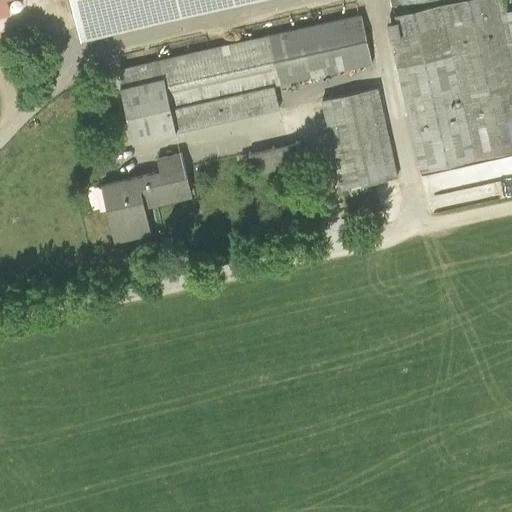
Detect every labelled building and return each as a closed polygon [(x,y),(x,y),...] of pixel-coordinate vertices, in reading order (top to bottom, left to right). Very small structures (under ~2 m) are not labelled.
[(72,0),(78,27),(193,0),(0,0),(0,10),(10,8),(8,0),(72,0)] [(506,0),(454,0),(397,13),(402,33),(392,35),(410,119),(402,121),(410,158),(419,156),(421,169),(511,149),(511,7),(508,8),(506,0)] [(279,107),(274,84),(372,62),(361,14),(120,68),(124,84),(122,84),(134,139),(279,107)] [(397,174),(377,82),(322,95),(343,186),(397,174)] [(163,170),(184,165),(182,153),(160,158),(163,170)] [(163,170),(104,183),(116,237),(150,230),(144,204),(191,193),(184,165),(163,170)]
